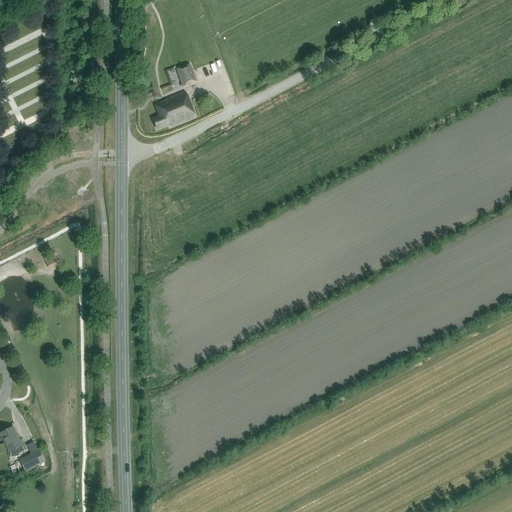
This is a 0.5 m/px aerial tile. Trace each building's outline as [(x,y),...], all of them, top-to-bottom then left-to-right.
[(166,18),(163,11),(155,13),(158,21),(166,18)] [(196,81),(190,64),(177,69),(183,86),(196,81)] [(170,127),(195,117),(185,92),(163,102),(156,105),(160,117),(153,120),(157,129),(169,124),(170,127)] [(203,179),(213,199),(229,191),(219,172),(203,179)] [(180,190),(182,196),(192,192),(190,187),(180,190)] [(46,263),(49,269),(61,263),(58,257),(46,263)] [(19,454),(25,451),(22,446),(13,427),(0,434),(10,452),(11,458),(20,456),(19,454)] [(39,450),(19,460),(25,472),(45,462),(39,450)]
